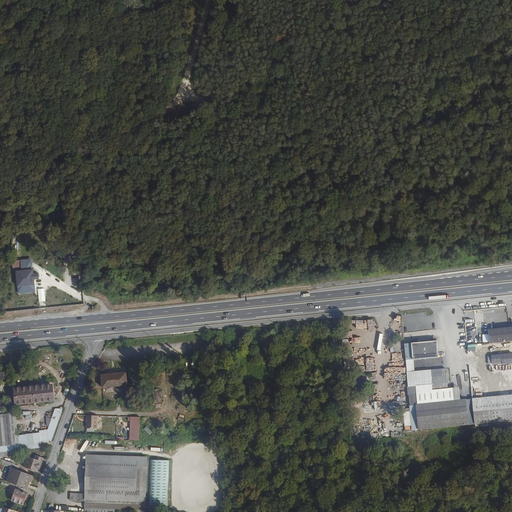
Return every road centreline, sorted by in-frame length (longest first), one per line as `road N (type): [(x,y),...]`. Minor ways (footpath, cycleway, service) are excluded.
road 1 (trunk): [(0,338),(511,286)]
road 2 (trunk): [(511,275),(0,326)]
road 3 (unclassified): [(95,338),(511,296)]
road 4 (residential): [(35,511),(95,338)]
